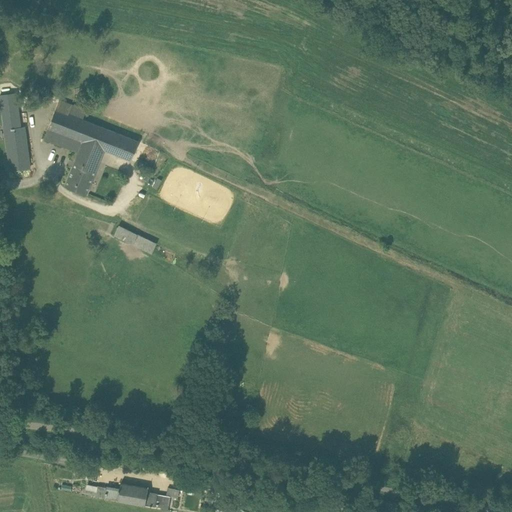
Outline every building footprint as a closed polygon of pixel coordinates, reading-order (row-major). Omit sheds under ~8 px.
[(1,94),(3,114),(18,112),(16,93),(1,94)] [(59,101),(56,109),(69,114),(72,105),(59,101)] [(69,114),(56,109),(44,138),(64,146),(70,148),(79,152),(65,186),(87,194),(105,149),(131,160),(139,141),(69,114)] [(28,111),(18,112),(20,127),(25,127),(30,126),(28,111)] [(3,114),(11,170),(30,167),(25,127),(20,127),(18,112),(3,114)] [(70,148),(64,146),(61,152),(68,155),(70,148)] [(153,253),(157,245),(115,226),(112,234),(153,253)] [(85,493),(104,497),(106,487),(87,483),(85,493)] [(148,487),(121,483),(119,490),(118,500),(145,505),(147,491),(148,487)] [(119,490),(106,487),(104,497),(118,500),(119,490)] [(167,487),(167,494),(171,495),(178,496),(179,489),(167,487)] [(167,494),(147,491),(145,505),(162,508),(162,510),(168,511),(171,495),(167,494)]
